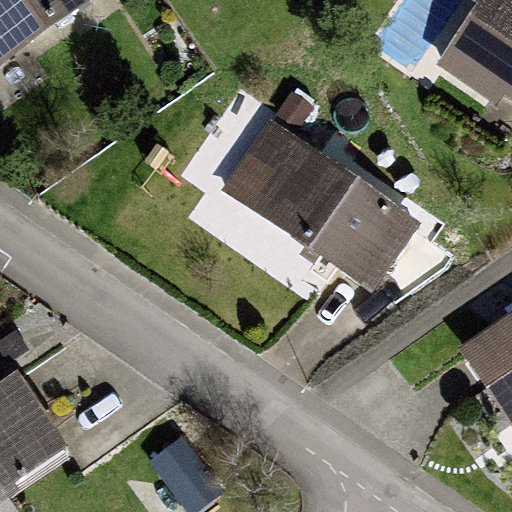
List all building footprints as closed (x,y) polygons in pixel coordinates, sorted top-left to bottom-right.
[(0,0),(0,42),(58,0),(0,0)] [(511,0),(471,0),(441,45),(511,93),(511,0)] [(414,208),(270,114),(230,175),(374,269),(414,208)] [(511,304),(466,335),(511,401),(511,304)] [(14,366),(0,374),(0,481),(63,441),(14,366)]
